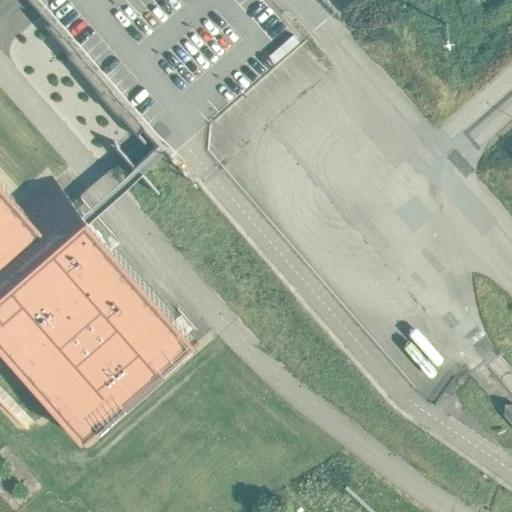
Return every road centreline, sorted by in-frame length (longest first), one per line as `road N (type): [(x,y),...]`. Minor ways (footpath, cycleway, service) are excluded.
road 1 (unknown): [(511,493),(465,470),(390,399),(85,0)]
road 2 (unknown): [(448,511),(305,399),(0,81)]
road 3 (unknown): [(412,211),(371,55),(336,0)]
road 4 (unknown): [(412,211),(425,265),(445,298),(511,374)]
road 5 (unknown): [(511,270),(433,159)]
